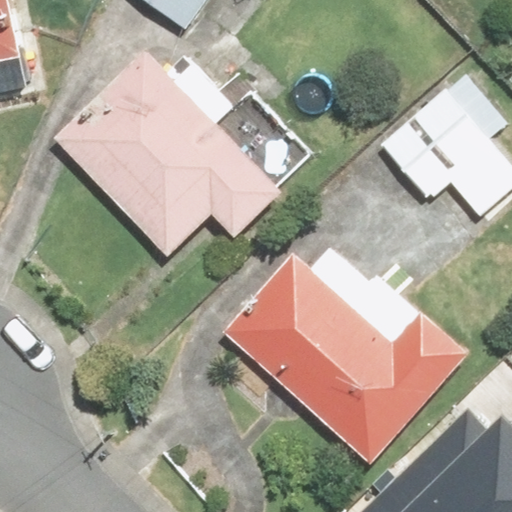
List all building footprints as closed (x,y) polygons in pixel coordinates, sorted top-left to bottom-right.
[(38,0),(0,0),(0,87),(43,85),(38,0)] [(171,0),(193,16),(204,0),(171,0)] [(161,40),(66,139),(186,254),(233,206),(260,231),(351,137),(227,18),(185,62),(161,40)] [(453,66),(386,129),(445,191),(511,128),(453,66)] [(337,214),(238,334),(394,461),(493,341),(337,214)] [(511,511),(511,398),(503,408),(481,387),(354,511),(511,511)]
